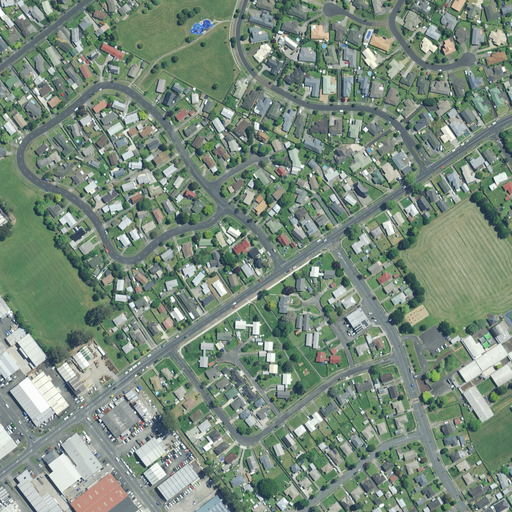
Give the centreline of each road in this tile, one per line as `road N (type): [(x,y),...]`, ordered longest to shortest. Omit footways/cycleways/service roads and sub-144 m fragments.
road 1 (residential): [(209,189),(153,111),(112,85),(96,87),(25,141),(20,160),(30,176),(80,203),(124,260),(171,232),(208,223),(226,205)]
road 2 (residential): [(246,0),(237,42),(259,80),(305,104),(364,108),(392,119),(429,171)]
road 3 (residential): [(168,347),(237,436),(249,441),(282,418)]
road 4 (residential): [(303,511),(385,446),(425,432)]
road 5 (tertiary): [(168,347),(283,269)]
road 6 (residential): [(401,355),(329,239)]
road 7 (residential): [(157,511),(81,412)]
road 8 (tertiary): [(329,239),(429,171)]
